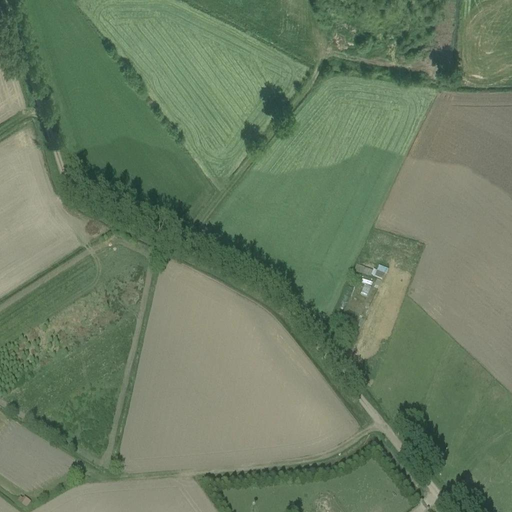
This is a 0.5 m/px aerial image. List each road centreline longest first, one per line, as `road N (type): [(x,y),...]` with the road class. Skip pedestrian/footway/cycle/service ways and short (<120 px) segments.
road 1 (track): [(415,469),(271,295),(73,188),(5,0)]
road 2 (track): [(381,423),(326,456),(95,479),(32,511)]
road 3 (track): [(184,247),(323,62),(455,72)]
